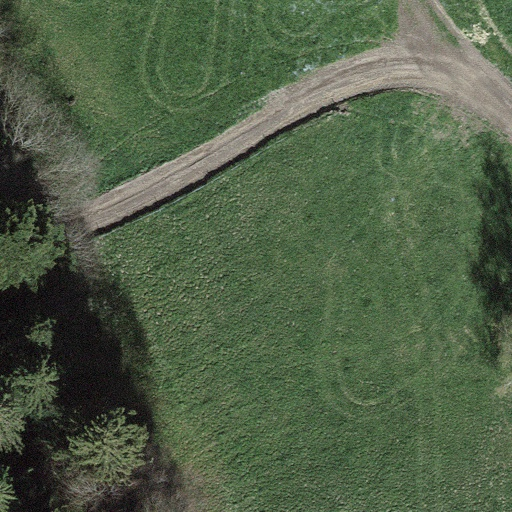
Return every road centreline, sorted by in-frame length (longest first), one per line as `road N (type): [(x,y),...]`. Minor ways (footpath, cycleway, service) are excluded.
road 1 (track): [(504,94),(433,73),(382,69),(321,83),(197,159),(0,248)]
road 2 (track): [(511,100),(420,0)]
